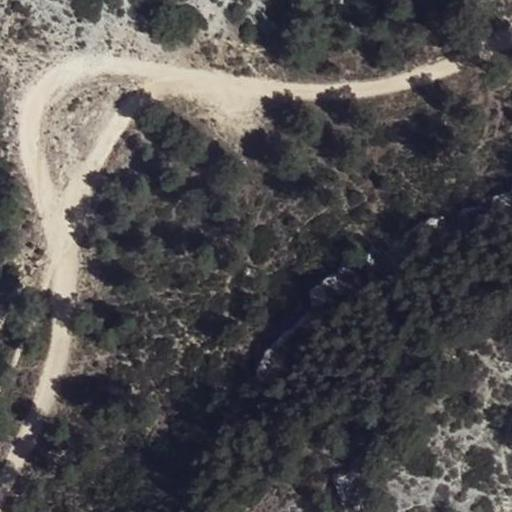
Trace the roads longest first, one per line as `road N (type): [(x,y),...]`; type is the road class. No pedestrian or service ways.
road 1 (track): [(511,26),(436,68),(321,93),(91,64),(44,80),(27,142),(60,289),(43,424),(0,501)]
road 2 (track): [(176,75),(107,124),(72,191),(60,289)]
